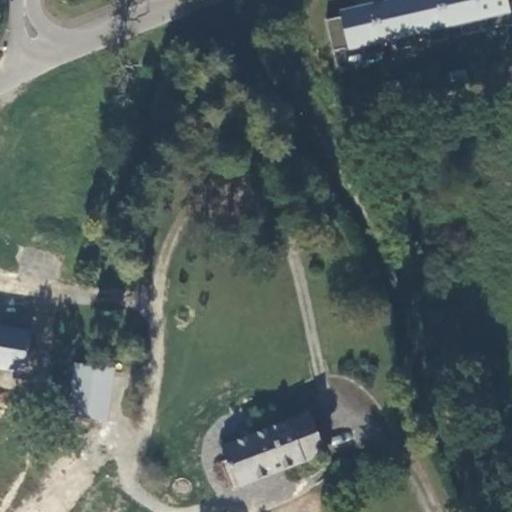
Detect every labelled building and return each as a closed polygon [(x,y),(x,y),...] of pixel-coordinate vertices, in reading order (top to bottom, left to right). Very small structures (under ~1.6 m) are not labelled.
[(379,46),(368,0),(352,0),(356,11),(337,15),(338,20),(324,23),(324,22),(323,23),(331,57),(332,57),(331,54),(346,51),(346,53),(359,50),(362,61),(381,56),(379,46)] [(368,0),(379,46),(392,42),(395,53),(414,49),(411,38),(402,0),(401,0),(385,4),(383,0),(368,0)] [(447,41),(444,30),(437,0),(402,0),(411,38),(425,35),(427,46),(447,41)] [(471,0),(437,0),(444,30),(457,27),(460,38),(479,34),(471,0)] [(511,0),(471,0),(479,34),(501,28),(511,28),(511,0)] [(448,84),(456,82),(454,74),(446,76),(448,84)] [(396,83),(388,85),(390,93),(398,91),(396,83)] [(390,93),(388,85),(379,87),(382,95),(390,93)] [(0,367),(25,371),(32,327),(0,322),(0,367)] [(68,417),(108,420),(112,366),(72,363),(68,417)] [(485,376),(470,380),(472,392),(487,391),(485,376)] [(221,449),(238,490),(327,456),(311,414),(221,449)] [(511,449),(509,441),(486,452),(497,480),(511,473),(511,449)]
